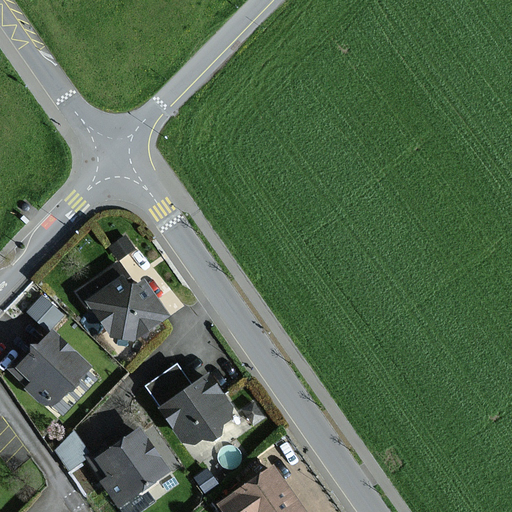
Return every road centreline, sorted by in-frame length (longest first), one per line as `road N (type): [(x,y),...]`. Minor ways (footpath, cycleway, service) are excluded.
road 1 (residential): [(371,511),(141,181),(112,154)]
road 2 (unclassified): [(267,0),(131,135)]
road 3 (unclassified): [(112,154),(0,6)]
road 4 (residential): [(0,287),(112,154)]
